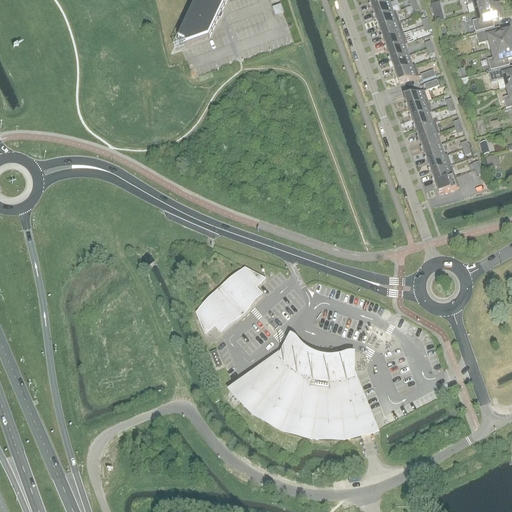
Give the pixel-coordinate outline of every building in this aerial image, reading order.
[(197,0),(178,41),(185,44),(186,47),(184,47),(184,48),(209,39),(227,0),(197,0)] [(371,9),(372,9),(372,10),(390,3),(388,0),(368,0),(371,9),(369,10),(371,9)] [(466,0),(468,6),(474,4),(477,13),(498,7),(496,0),(466,0)] [(375,20),(396,13),(393,14),(390,3),(372,10),(375,19),(373,20),(373,21),(375,20)] [(439,3),(431,5),(433,13),(441,11),(439,3)] [(419,11),(417,5),(411,8),(413,13),(419,11)] [(283,14),(284,14),(281,6),(272,9),(273,9),(275,8),(277,14),(283,12),(283,14)] [(498,7),(477,13),(479,21),(472,22),(475,33),(494,28),(493,22),(501,20),(498,7)] [(379,30),(379,31),(400,24),(396,13),(375,20),(379,30),(377,31),(379,30)] [(421,21),(424,27),(430,25),(427,19),(426,20),(421,21)] [(383,41),(383,42),(403,35),(400,24),(379,31),(383,41),(381,42),(383,41)] [(430,25),(424,27),(426,33),(430,32),(432,31),(430,25)] [(499,29),(481,34),(483,44),(490,43),(492,51),(511,45),(511,40),(510,33),(501,35),(499,29)] [(387,52),(387,53),(407,45),(403,35),(383,42),(387,52),(384,52),(385,53),(387,52)] [(427,50),(433,48),(431,42),(424,45),(427,50)] [(451,42),(443,45),(445,52),(453,49),(451,42)] [(391,63),(409,57),(405,46),(407,46),(407,45),(387,53),(391,62),(388,63),(391,63)] [(511,45),(492,51),(494,59),(488,61),(491,71),(509,66),(508,60),(511,59),(511,45)] [(433,48),(427,50),(429,57),(435,54),(433,48)] [(395,73),(395,74),(415,67),(415,66),(413,67),(409,57),(391,63),(394,73),(392,74),(395,73)] [(415,67),(395,74),(397,80),(399,85),(419,78),(415,67)] [(505,81),(507,89),(511,87),(511,67),(488,74),(491,85),(505,81)] [(464,69),(454,72),(456,80),(466,77),(464,69)] [(435,78),(433,71),(420,76),(423,82),(435,78)] [(439,87),(437,81),(424,86),(426,92),(439,87)] [(511,87),(507,89),(509,97),(503,99),(506,110),(511,108),(511,87)] [(405,111),(408,110),(428,103),(424,92),(404,99),(406,104),(407,109),(405,110),(405,111)] [(445,102),(447,108),(453,106),(451,100),(445,102)] [(428,103),(408,110),(411,120),(409,121),(412,121),(432,114),(428,103)] [(456,112),(453,106),(447,108),(449,114),(456,112)] [(415,132),(436,124),(436,125),(438,124),(437,119),(434,120),(432,114),(412,121),(415,131),(413,131),(413,132),(415,131),(415,132)] [(453,123),(455,129),(461,127),(459,121),(453,123)] [(436,125),(436,124),(415,132),(419,141),(417,142),(417,143),(419,142),(440,135),(436,125)] [(463,133),(461,127),(455,129),(457,135),(463,133)] [(440,135),(419,142),(423,152),(421,153),(421,154),(423,153),(441,147),(437,136),(440,135)] [(460,145),(463,151),(469,149),(467,143),(460,145)] [(441,147),(423,153),(427,163),(424,164),(425,164),(427,163),(427,164),(445,157),(441,147)] [(469,149),(463,151),(465,157),(471,155),(469,149)] [(431,174),(428,174),(429,175),(431,174),(451,167),(449,168),(445,157),(427,164),(431,174)] [(495,157),(486,159),(489,171),(498,168),(495,157)] [(475,171),(481,169),(479,163),(477,163),(468,166),(470,172),(475,171)] [(451,167),(431,174),(434,184),(432,185),(432,186),(435,185),(455,178),(451,167)] [(483,174),(481,169),(475,171),(477,177),(483,174)] [(455,178),(435,185),(437,191),(439,196),(459,189),(455,178)] [(201,325),(205,335),(215,326),(221,333),(261,296),(257,291),(255,289),(264,281),(246,271),(231,285),(230,283),(211,301),(212,302),(197,316),(199,320),(201,325)] [(294,338),(291,336),(281,352),(229,391),(233,396),(237,402),(248,413),(253,416),(256,419),(260,422),(262,423),(270,428),(278,432),(286,435),(296,439),(307,441),(318,443),(325,443),(332,443),(340,443),(347,442),(355,441),(362,439),(370,437),(379,434),(355,374),(355,355),(355,353),(350,353),(347,353),(343,354),(340,355),(337,356),(334,356),(331,357),(328,357),(326,357),(323,357),(321,356),(319,356),(317,355),(314,354),(312,353),(310,352),(308,351),(306,349),(304,347),(302,346),(300,344),(298,341),(294,338)] [(216,352),(213,354),(210,355),(216,369),(222,366),(216,352)]
